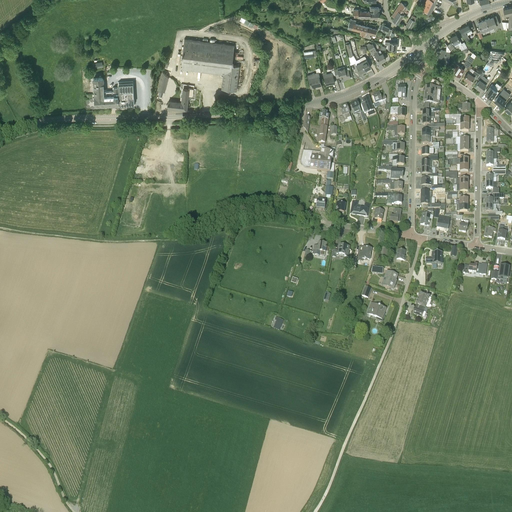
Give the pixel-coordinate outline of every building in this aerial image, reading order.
[(425,0),(421,8),(420,10),(419,13),(420,14),(423,9),(430,12),(436,0),(446,0),(453,4),(454,0),(425,0)] [(402,14),(407,7),(401,2),(392,15),(395,16),(393,19),(398,23),(403,15),(402,14)] [(509,14),(511,13),(511,6),(503,9),(505,15),(509,14)] [(369,12),(370,18),(379,18),(379,12),(379,7),(370,7),(370,12),(369,12)] [(370,18),(369,12),(360,12),(360,10),(354,10),(354,16),(357,16),(357,17),(366,18),(370,18)] [(412,15),(406,26),(411,28),(416,18),(412,15)] [(486,19),(489,29),(499,25),(496,16),(490,19),(489,18),(486,19)] [(243,23),(252,28),(253,27),(255,24),(245,19),(245,20),(244,23),(243,23)] [(364,37),(368,27),(355,24),(356,21),(350,19),(348,27),(361,31),(360,36),(364,37)] [(481,32),(489,29),(486,19),(482,21),(482,22),(478,23),(481,32)] [(385,36),(389,37),(392,30),(389,29),(389,27),(383,24),(383,25),(381,24),(378,30),(381,32),(382,30),(387,32),(385,36)] [(467,35),(472,32),(468,24),(460,29),(466,41),(470,39),(467,35)] [(375,35),(377,30),(368,27),(364,37),(369,38),(370,34),(375,35)] [(350,43),(349,43),(349,41),(347,42),(345,34),(343,35),(345,42),(345,44),(350,65),(355,63),(360,72),(365,70),(359,58),(357,60),(356,60),(354,55),(353,55),(350,43)] [(461,43),(460,41),(457,34),(450,38),(453,44),(457,42),(462,50),(468,48),(467,47),(464,42),(461,43)] [(236,91),(240,66),(232,65),(234,45),(185,38),(181,68),(223,74),(221,89),(236,91)] [(387,49),(389,49),(396,50),(397,42),(385,41),(385,44),(387,45),(387,49)] [(383,53),(382,53),(380,50),(378,52),(377,51),(374,52),(378,60),(378,59),(380,62),(386,59),(383,53)] [(446,53),(446,50),(441,50),(440,54),(437,54),(438,53),(437,53),(436,64),(437,64),(444,64),(444,66),(449,67),(450,53),(446,53)] [(489,60),(490,58),(495,61),(497,63),(504,53),(504,52),(496,51),(493,54),(490,51),(487,55),(488,58),(489,60)] [(454,72),(460,75),(464,68),(465,66),(468,68),(474,58),(469,55),(466,60),(463,64),(462,67),(459,65),(454,72)] [(359,58),(365,70),(371,67),(365,56),(362,57),(359,58)] [(491,66),(495,61),(490,58),(489,60),(487,63),(491,66)] [(348,70),(346,71),(344,67),(334,70),(337,78),(340,77),(340,78),(346,76),(347,78),(350,77),(348,70)] [(474,76),(476,78),(479,74),(474,70),(471,74),(468,72),(464,78),(470,82),(471,79),(472,80),(474,76)] [(477,78),(479,80),(475,86),(481,90),(486,84),(489,80),(483,76),(484,73),(482,71),(480,74),(477,78)] [(164,92),(168,77),(162,72),(158,90),(164,92)] [(320,75),(319,72),(316,72),(308,75),(311,87),(317,85),(318,87),(321,86),(318,76),(320,75)] [(326,85),(335,82),(333,75),(332,72),(326,74),(326,72),(323,73),(324,78),(326,85)] [(94,78),(95,106),(111,105),(111,106),(115,106),(115,105),(118,104),(119,106),(132,105),(131,78),(118,79),(118,87),(113,87),(113,91),(104,91),(103,83),(104,83),(103,77),(94,78)] [(188,99),(195,99),(196,89),(194,89),(194,85),(184,84),(183,89),(181,102),(181,109),(187,109),(188,99)] [(485,93),(491,98),(498,89),(492,84),(485,93)] [(440,88),(436,88),(425,87),(424,99),(429,99),(429,97),(440,98),(440,88)] [(506,97),(504,96),(506,93),(503,90),(498,96),(494,100),(501,106),(505,101),(504,100),(506,97)] [(379,94),(373,97),(375,104),(373,105),(375,108),(380,106),(378,103),(386,100),(384,96),(380,98),(379,94)] [(365,118),(366,119),(369,118),(367,113),(373,111),(371,106),(368,98),(362,101),(364,105),(361,106),(364,113),(363,113),(365,118)] [(354,115),(360,112),(357,103),(350,105),(354,115)] [(463,110),(463,113),(470,113),(470,109),(470,106),(467,106),(467,105),(463,105),(458,105),(458,110),(463,110)] [(350,118),(349,114),(346,107),(340,109),(341,112),(342,117),(339,118),(342,124),(345,123),(344,122),(347,121),(347,119),(350,118)] [(398,114),(398,118),(405,118),(405,111),(398,111),(398,108),(390,107),(390,114),(398,114)] [(327,128),(328,121),(329,116),(327,116),(327,114),(323,113),(323,115),(320,115),(320,120),(322,120),(321,127),(327,128)] [(461,119),(461,116),(453,116),(449,116),(449,118),(453,118),(453,119),(456,119),(457,125),(469,125),(469,119),(461,119)] [(434,125),(434,119),(422,119),(422,125),(433,125),(433,128),(439,128),(445,128),(445,125),(434,125)] [(398,128),(398,125),(393,125),(386,125),(386,131),(398,132),(398,135),(404,136),(404,128),(398,128)] [(325,144),(327,128),(321,127),(319,142),(322,142),(321,145),(324,146),(325,144)] [(392,155),(397,156),(397,153),(404,153),(404,146),(401,146),(401,145),(393,145),(393,149),(392,149),(392,155)] [(433,150),(433,148),(429,148),(429,150),(422,150),(422,156),(428,156),(428,159),(437,159),(437,156),(433,156),(433,150)] [(500,153),(500,149),(498,149),(493,149),(493,153),(486,153),(486,159),(496,160),(497,154),(500,153)] [(333,160),(333,157),(334,152),(321,150),(320,158),(311,157),(310,165),(308,164),(307,156),(308,152),(307,152),(303,151),(301,162),(302,165),(302,166),(304,168),(306,168),(307,169),(310,169),(317,170),(317,171),(333,173),(334,164),(331,164),(332,160),(333,160)] [(397,156),(392,155),(389,155),(389,160),(393,160),(392,167),(397,167),(397,165),(404,166),(404,159),(397,158),(397,156)] [(437,162),(437,159),(428,159),(428,162),(422,162),(421,169),(432,169),(433,162),(437,162)] [(496,160),(486,159),(486,167),(492,167),(492,172),(498,172),(506,172),(506,167),(496,167),(496,164),(492,164),(492,160),(496,160)] [(397,168),(392,167),(379,167),(379,170),(386,171),(391,172),(391,180),(399,180),(399,178),(402,178),(403,171),(397,171),(397,168)] [(431,175),(431,177),(442,177),(442,175),(438,175),(438,174),(432,174),(432,169),(421,169),(421,175),(431,175)] [(334,173),(333,173),(317,171),(327,173),(326,179),(333,179),(334,173)] [(431,189),(441,189),(443,189),(445,189),(445,186),(442,186),(437,186),(437,178),(433,178),(429,178),(429,180),(421,180),(421,187),(431,187),(431,189)] [(395,181),(383,181),(383,184),(390,184),(390,191),(402,191),(403,184),(395,184),(395,181)] [(486,190),(493,189),(493,195),(499,195),(499,190),(496,189),(496,187),(496,183),(492,183),(486,183),(486,190)] [(432,193),(441,192),(441,189),(431,189),(431,192),(428,192),(421,192),(421,198),(430,199),(432,199),(432,193)] [(504,199),(504,195),(499,195),(493,195),(493,199),(486,199),(486,206),(492,206),(499,206),(499,199),(504,199)] [(430,199),(421,198),(421,205),(428,205),(428,209),(430,209),(445,209),(445,205),(432,205),(432,199),(430,199)] [(325,205),(325,201),(317,200),(316,209),(322,210),(322,211),(324,211),(324,210),(325,210),(326,205),(325,205)] [(344,213),(345,205),(337,203),(337,206),(338,206),(337,212),(344,213)] [(350,215),(367,217),(369,205),(364,204),(364,210),(356,209),(356,204),(352,203),(350,215)] [(400,218),(401,210),(395,209),(394,216),(391,216),(390,222),(397,223),(398,218),(400,218)] [(375,219),(382,220),(384,212),(375,211),(375,215),(375,219)] [(422,213),(420,225),(428,226),(429,223),(429,222),(430,215),(422,213)] [(447,234),(450,219),(439,217),(437,228),(441,229),(440,233),(447,234)] [(464,226),(460,225),(459,232),(466,233),(466,230),(467,230),(468,226),(467,226),(468,222),(465,222),(464,226)] [(506,233),(507,228),(503,227),(500,227),(498,239),(499,240),(498,241),(508,243),(509,241),(510,234),(506,233)] [(495,233),(496,230),(486,228),(484,237),(487,238),(488,238),(492,238),(493,232),(495,233)] [(325,253),(326,250),(327,245),(319,243),(318,247),(314,247),(313,255),(320,256),(321,252),(325,253)] [(348,258),(349,252),(349,247),(340,246),(339,251),(333,250),(332,257),(336,258),(336,256),(338,256),(339,255),(345,256),(345,257),(348,258)] [(370,261),(371,255),(371,250),(359,248),(357,261),(363,262),(363,260),(370,261)] [(379,258),(388,260),(389,255),(387,255),(387,251),(380,250),(379,258)] [(397,260),(399,260),(405,261),(405,257),(404,257),(405,252),(398,251),(398,252),(397,260)] [(432,253),(432,259),(425,259),(425,264),(432,264),(432,265),(442,265),(442,253),(432,253)] [(486,275),(487,270),(487,265),(481,264),(481,266),(477,265),(477,264),(474,264),(474,266),(469,265),(469,266),(464,266),(464,271),(463,274),(468,274),(469,272),(476,273),(476,274),(486,275)] [(491,279),(491,280),(496,280),(502,281),(503,278),(507,278),(509,267),(500,266),(499,273),(492,272),(491,279)] [(398,276),(392,273),(387,272),(381,285),(393,290),(395,284),(394,284),(395,281),(395,282),(398,276)] [(372,289),(365,286),(362,296),(368,299),(372,289)] [(426,308),(430,296),(421,292),(416,304),(420,306),(418,309),(415,308),(412,314),(422,317),(424,311),(425,308),(426,308)] [(386,309),(379,306),(378,307),(372,305),(372,304),(371,303),(367,314),(368,313),(372,314),(371,316),(382,320),(384,314),(385,314),(386,313),(385,313),(386,309)] [(280,330),(283,320),(278,318),(274,328),(280,330)]
